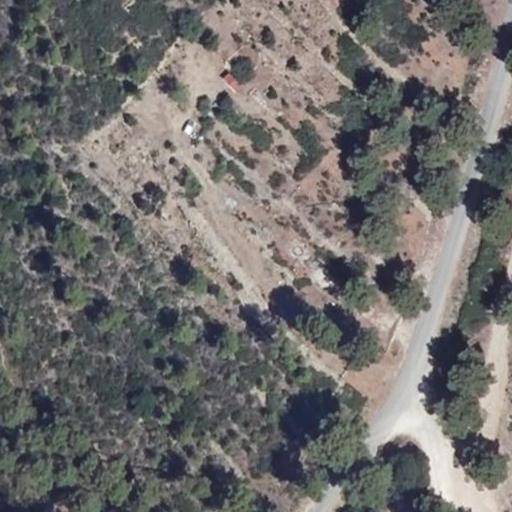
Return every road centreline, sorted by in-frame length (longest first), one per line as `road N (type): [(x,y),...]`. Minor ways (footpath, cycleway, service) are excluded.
road 1 (unclassified): [(511,40),(409,381)]
road 2 (unclassified): [(409,381),(319,511)]
road 3 (track): [(448,511),(489,447),(511,389)]
road 4 (unclassified): [(452,511),(409,381)]
